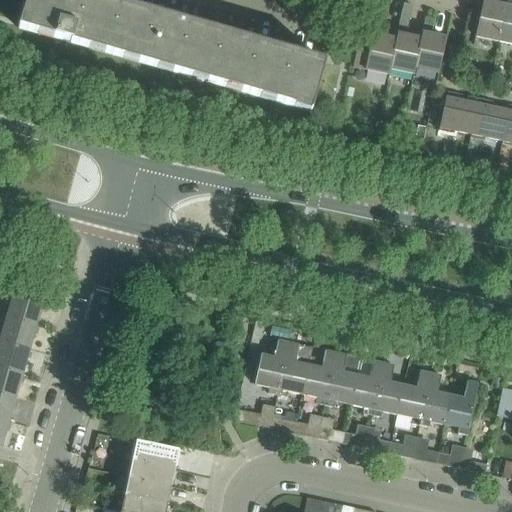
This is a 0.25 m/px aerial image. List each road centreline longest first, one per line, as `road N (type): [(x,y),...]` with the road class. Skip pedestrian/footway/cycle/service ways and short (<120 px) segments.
road 1 (tertiary): [(122,225),(511,310)]
road 2 (tertiary): [(511,245),(139,167)]
road 3 (residential): [(43,511),(122,225)]
road 4 (residential): [(236,511),(255,477),(272,471),(480,511)]
road 5 (tertiary): [(139,167),(0,126)]
road 6 (tertiary): [(0,189),(122,225)]
